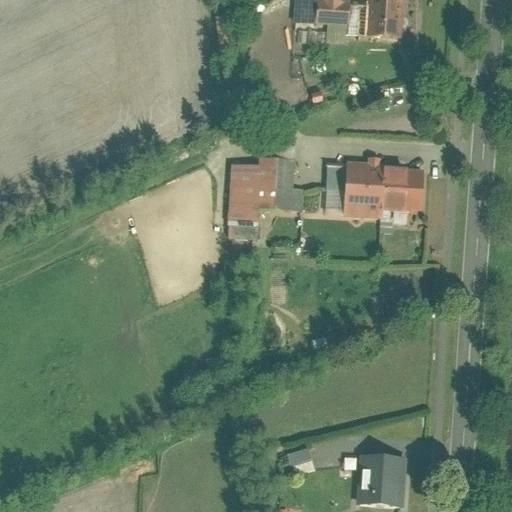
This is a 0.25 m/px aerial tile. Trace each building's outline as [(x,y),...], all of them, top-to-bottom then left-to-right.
[(410,0),(372,0),(370,37),(408,39),(410,0)] [(357,4),(325,2),(323,26),(355,28),(357,4)] [(238,166),(235,224),(266,226),(267,211),(306,214),(307,189),(303,189),(306,136),(269,134),(267,167),(238,166)] [(376,166),(356,165),(356,170),(353,218),(389,219),(389,210),(428,212),(430,172),(387,170),(387,160),(376,160),(376,166)] [(331,217),(353,218),(356,170),(334,169),(331,217)] [(309,450),(288,456),(294,476),(315,469),(309,450)] [(415,459),(366,457),(363,507),(412,510),(415,459)]
